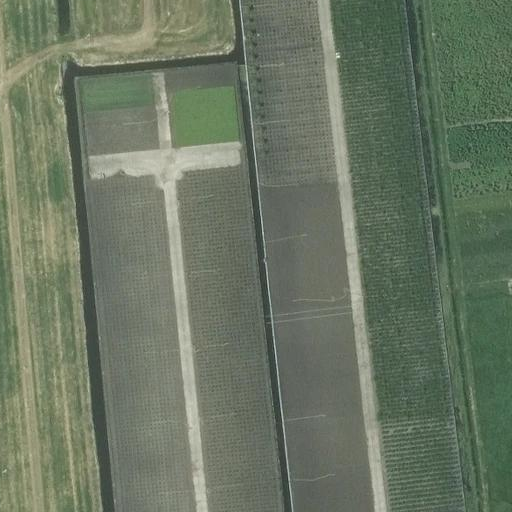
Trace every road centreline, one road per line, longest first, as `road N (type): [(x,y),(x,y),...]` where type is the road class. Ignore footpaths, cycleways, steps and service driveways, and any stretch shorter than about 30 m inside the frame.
road 1 (track): [(379,511),(321,0)]
road 2 (track): [(200,511),(157,86)]
